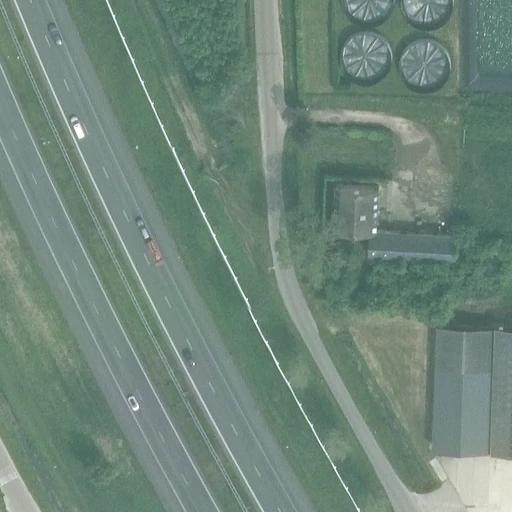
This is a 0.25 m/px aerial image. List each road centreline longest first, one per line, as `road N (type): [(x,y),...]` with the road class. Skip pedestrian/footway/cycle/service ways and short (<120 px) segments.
road 1 (motorway): [(281,511),(124,213),(29,0)]
road 2 (unclassified): [(412,511),(294,309),(283,274),(267,0)]
road 3 (motorway): [(0,101),(58,239),(202,511)]
